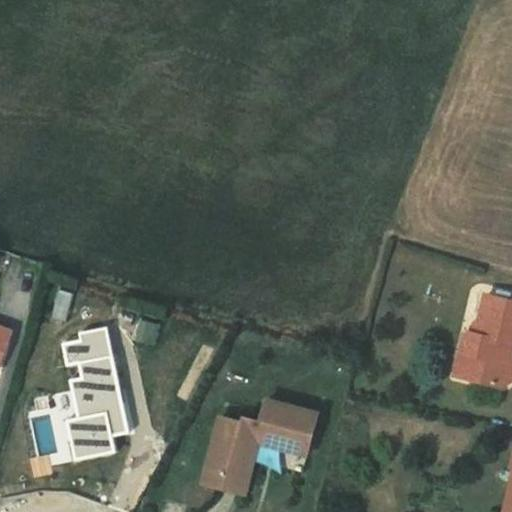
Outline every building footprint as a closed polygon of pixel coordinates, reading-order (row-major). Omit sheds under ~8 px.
[(60,290),(52,318),(66,322),(74,293),(60,290)] [(511,377),(511,368),(511,367),(504,354),(506,345),(511,341),(511,303),(481,296),(475,320),(470,323),(467,335),(465,334),(460,353),(460,354),(469,356),(463,379),(496,387),(508,380),(511,377)] [(0,364),(12,332),(0,327),(0,364)] [(81,362),(84,378),(73,381),(81,419),(84,418),(88,440),(92,439),(125,433),(129,432),(113,355),(114,355),(110,334),(65,344),(69,365),(81,362)] [(463,379),(469,356),(460,354),(460,353),(458,352),(456,375),(463,379)] [(81,362),(69,365),(73,381),(84,378),(81,362)] [(246,418),(245,423),(263,428),(259,442),(268,437),(288,443),(289,437),(311,443),(319,414),(268,400),(263,418),(256,421),(246,418)] [(245,423),(222,417),(204,483),(245,494),(259,442),(263,428),(245,423)] [(125,433),(92,439),(95,455),(129,448),(125,433)] [(268,437),(259,442),(307,455),(311,443),(289,437),(288,443),(268,437)]
